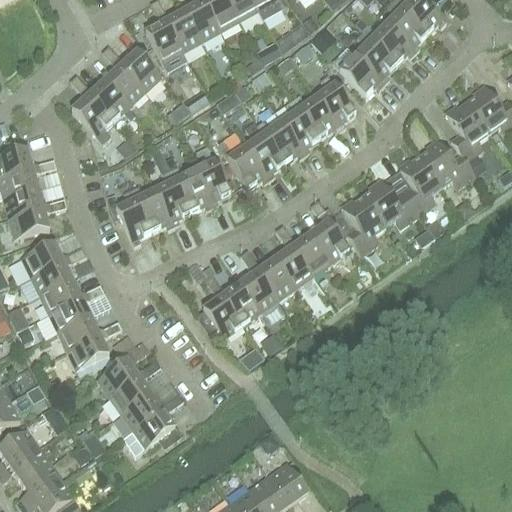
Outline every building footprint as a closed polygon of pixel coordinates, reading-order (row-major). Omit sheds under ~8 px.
[(220,38),(203,6),(206,3),(204,0),(194,0),(199,8),(184,16),(201,48),(220,38)] [(224,0),(212,0),(206,3),(203,6),(220,38),(239,27),(224,0)] [(224,0),(239,27),(258,17),(248,0),(224,0)] [(274,0),(248,0),(258,17),(263,26),(282,15),(277,6),(278,6),(274,0)] [(359,0),(358,2),(367,11),(377,0),(359,0)] [(446,27),(418,0),(414,0),(407,8),(399,0),(393,6),(427,40),(437,29),(441,33),(446,27)] [(278,6),(277,6),(282,15),(289,11),(283,3),(278,6)] [(333,4),(327,8),(333,16),(339,11),(333,4)] [(163,15),(158,5),(150,9),(156,19),(163,15)] [(427,40),(393,6),(387,12),(395,20),(385,30),(415,59),(420,54),(416,50),(427,40)] [(183,59),(165,27),(169,24),(163,15),(156,19),(161,29),(145,38),(163,70),(183,59)] [(184,16),(169,24),(165,27),(183,59),(201,48),(184,16)] [(311,20),(302,27),(310,38),(319,31),(311,20)] [(361,23),(355,30),(362,37),(368,31),(361,23)] [(415,59),(385,30),(376,39),(368,31),(362,37),(396,71),(407,60),(410,64),(415,59)] [(326,32),(311,47),(322,58),(337,43),(326,32)] [(396,71),(362,37),(356,43),(364,51),(355,60),(385,89),(390,85),(386,81),(396,71)] [(308,49),(295,58),(302,68),(315,60),(308,49)] [(116,60),(108,52),(102,57),(109,66),(116,60)] [(262,54),(256,58),(264,71),(270,68),(262,54)] [(137,56),(123,68),(120,71),(145,98),(162,83),(137,56)] [(145,98),(120,71),(123,68),(116,60),(109,66),(117,74),(104,86),(129,113),(145,98)] [(385,89),(355,60),(346,70),(338,62),(332,68),(340,76),(339,76),(365,102),(377,91),(380,94),(385,89)] [(289,62),(278,69),(284,78),(294,71),(289,62)] [(246,73),(251,80),(264,72),(259,64),(246,73)] [(265,77),(251,85),(258,97),(272,88),(265,77)] [(356,119),(335,89),(334,90),(328,80),(320,85),(327,95),(316,102),(340,136),(346,132),(343,128),(356,119)] [(113,127),(88,100),(92,97),(76,81),(70,86),(85,103),(71,115),(102,149),(110,142),(104,135),(113,127)] [(104,86),(92,97),(88,100),(113,127),(123,118),(128,114),(129,113),(104,86)] [(244,91),(233,98),(240,108),(241,109),(251,102),(244,91)] [(511,133),(511,112),(508,106),(499,113),(484,92),(473,99),(475,103),(467,109),(489,140),(499,133),(504,139),(511,133)] [(233,98),(227,103),(233,112),(240,108),(233,98)] [(340,136),(316,102),(306,110),(299,100),(292,105),(320,145),(332,136),(335,140),(340,136)] [(320,145),(292,105),(285,110),(292,119),(281,127),(305,161),(310,157),(308,153),(320,145)] [(478,147),(489,140),(467,109),(458,114),(456,111),(445,119),(460,140),(451,146),(460,160),(465,166),(483,154),(478,147)] [(128,114),(123,118),(130,126),(134,121),(128,114)] [(305,161),(281,127),(270,134),(264,125),(257,130),(284,169),(296,161),(299,165),(305,161)] [(284,169),(257,130),(254,126),(245,134),(253,146),(246,152),(269,186),(275,182),(272,178),(284,169)] [(466,168),(465,166),(460,160),(451,167),(437,145),(426,153),(428,157),(419,162),(442,194),(452,187),(457,193),(475,180),(466,168)] [(269,186),(246,152),(235,159),(229,150),(221,155),(228,164),(227,165),(248,195),(261,186),(264,190),(269,186)] [(214,166),(207,152),(195,158),(202,172),(194,176),(212,213),(219,210),(216,206),(231,199),(215,166),(214,166)] [(32,171),(27,155),(0,162),(0,184),(33,175),(34,180),(45,177),(43,168),(32,171)] [(478,160),(466,168),(475,180),(487,172),(478,160)] [(173,162),(165,166),(170,175),(178,172),(173,162)] [(442,194),(419,162),(411,168),(409,165),(398,173),(412,194),(403,200),(418,220),(436,208),(431,201),(442,194)] [(54,165),(43,168),(45,177),(55,173),(54,165)] [(161,168),(159,176),(161,180),(162,179),(170,175),(165,166),(161,168)] [(178,172),(170,175),(191,218),(204,212),(206,216),(212,213),(194,176),(182,182),(178,172)] [(38,195),(34,180),(33,175),(0,184),(0,193),(3,205),(38,195)] [(191,218),(170,175),(162,179),(167,189),(155,195),(174,232),(180,229),(178,225),(191,218)] [(511,179),(509,176),(498,184),(503,192),(511,185),(511,179)] [(418,220),(403,200),(394,206),(380,186),(369,193),(371,197),(362,203),(385,234),(395,227),(400,233),(418,220)] [(174,232),(155,195),(144,201),(139,191),(131,194),(152,237),(165,231),(168,235),(174,232)] [(152,237),(131,194),(123,198),(128,208),(116,214),(134,252),(141,248),(139,244),(152,237)] [(56,216),(53,208),(43,211),(38,195),(3,205),(8,224),(44,215),(45,219),(56,216)] [(385,234),(362,203),(354,208),(352,205),(341,213),(355,234),(346,240),(361,261),(379,248),(374,241),(385,234)] [(64,205),(53,208),(56,216),(67,213),(64,205)] [(324,215),(318,206),(311,211),(317,220),(324,215)] [(49,235),(45,219),(44,215),(8,224),(14,245),(49,235)] [(349,257),(328,227),(310,240),(331,270),(349,257)] [(289,240),(283,231),(275,236),(282,245),(289,240)] [(313,282),(292,252),(296,249),(289,240),(282,245),(288,254),(274,264),(295,294),(313,282)] [(331,270),(310,240),(296,249),(292,252),(313,282),(331,270)] [(31,284),(64,268),(66,272),(76,267),(72,259),(62,264),(54,248),(21,265),(31,284)] [(82,254),(72,259),(76,267),(85,262),(82,254)] [(254,265),(247,256),(240,261),(247,270),(254,265)] [(14,261),(0,264),(0,277),(18,273),(14,261)] [(295,294),(274,264),(260,274),(257,277),(278,307),(295,294)] [(278,307),(257,277),(260,274),(254,265),(247,270),(253,279),(239,289),(260,319),(278,307)] [(73,286),(66,272),(64,268),(31,284),(40,302),(73,286)] [(218,290),(212,281),(205,286),(211,295),(218,290)] [(49,320),(82,304),(84,308),(94,303),(90,295),(80,300),(73,286),(40,302),(49,320)] [(260,319),(239,289),(225,299),(221,302),(242,332),(260,319)] [(100,290),(90,295),(94,303),(103,298),(100,290)] [(242,332),(221,302),(225,299),(218,290),(211,295),(218,304),(203,315),(224,345),(242,332)] [(91,323),(84,308),(82,304),(49,320),(58,339),(91,323)] [(203,315),(197,319),(218,349),(224,345),(203,315)] [(98,337),(91,323),(58,339),(67,357),(100,341),(102,345),(112,340),(108,332),(98,337)] [(122,335),(120,331),(118,327),(108,332),(112,340),(122,335)] [(26,331),(16,337),(23,349),(33,343),(26,331)] [(76,376),(109,360),(102,345),(100,341),(67,357),(76,376)] [(109,403),(139,382),(142,386),(151,379),(146,372),(137,379),(127,365),(97,386),(109,403)] [(160,373),(158,369),(155,366),(146,372),(151,379),(160,373)] [(121,420),(151,399),(142,386),(139,382),(109,403),(121,420)] [(0,411),(10,406),(0,388),(0,411)] [(165,419),(174,413),(169,406),(160,412),(151,399),(121,420),(133,437),(163,416),(165,419)] [(174,413),(184,406),(179,399),(169,406),(174,413)] [(0,436),(20,425),(10,406),(0,411),(0,436)] [(52,412),(42,418),(56,439),(66,433),(52,412)] [(135,461),(175,433),(165,419),(163,416),(133,437),(123,444),(135,461)] [(0,458),(10,473),(39,453),(26,435),(0,453),(0,458)] [(84,437),(78,441),(83,447),(91,441),(86,435),(84,437)] [(41,452),(47,464),(73,451),(67,439),(41,452)] [(271,439),(259,447),(265,455),(271,456),(279,451),(276,447),(271,439)] [(22,490),(50,469),(39,453),(10,473),(22,490)] [(101,460),(95,464),(101,473),(107,469),(101,460)] [(33,506),(62,486),(50,469),(22,490),(33,506)] [(308,499),(287,469),(268,483),(288,511),(299,511),(296,507),(308,499)] [(11,483),(6,476),(0,479),(0,486),(2,489),(11,483)] [(288,511),(268,483),(249,496),(260,511),(288,511)] [(33,506),(37,511),(62,511),(74,504),(75,504),(62,486),(33,506)] [(260,511),(249,496),(231,509),(232,511),(260,511)] [(15,509),(17,511),(25,511),(29,509),(24,502),(15,509)]
